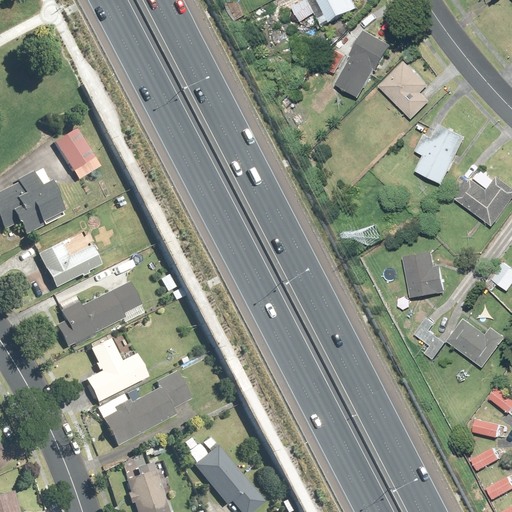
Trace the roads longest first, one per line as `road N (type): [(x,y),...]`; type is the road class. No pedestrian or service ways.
road 1 (motorway): [(374,511),(108,0)]
road 2 (motorway): [(162,0),(424,511)]
road 3 (tertiary): [(0,337),(59,442),(81,511)]
road 4 (residential): [(511,113),(425,0)]
